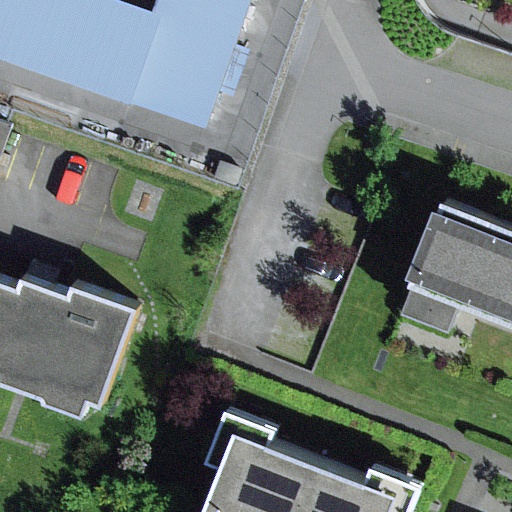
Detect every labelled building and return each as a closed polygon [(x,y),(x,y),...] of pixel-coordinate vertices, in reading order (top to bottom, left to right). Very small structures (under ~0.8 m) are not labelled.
[(158,0),(155,12),(121,0),(0,0),(0,61),(210,133),(256,0),(158,0)] [(0,162),(13,126),(0,121),(0,162)] [(511,238),(433,209),(399,292),(408,296),(400,319),(447,339),(456,314),(511,336),(511,238)] [(0,389),(74,417),(79,404),(90,408),(127,310),(67,287),(63,298),(15,280),(11,290),(0,286),(0,389)] [(253,423),(228,414),(209,466),(222,471),(206,511),(416,511),(425,488),(372,468),(366,481),(248,437),(253,423)]
